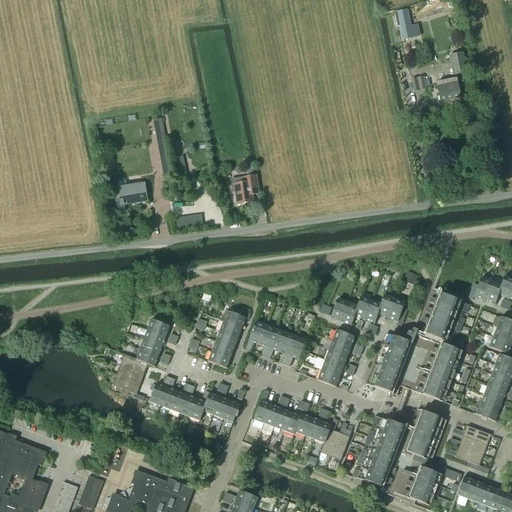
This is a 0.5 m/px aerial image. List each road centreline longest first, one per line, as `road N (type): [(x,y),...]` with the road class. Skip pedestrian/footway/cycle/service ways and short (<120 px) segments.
road 1 (unclassified): [(511,193),(0,259)]
road 2 (residential): [(510,440),(414,401),(364,405),(258,375),(253,390)]
